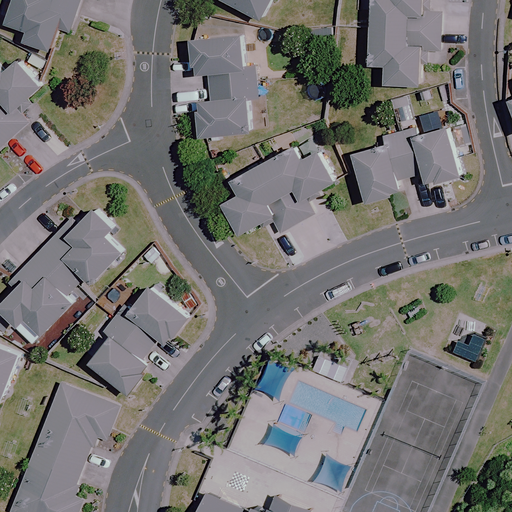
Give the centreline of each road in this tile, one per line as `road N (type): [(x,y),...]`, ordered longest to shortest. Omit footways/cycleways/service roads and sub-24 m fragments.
road 1 (residential): [(259,313),(346,262),(507,214)]
road 2 (residential): [(133,511),(142,471),(174,408),(259,313)]
road 3 (residential): [(507,214),(480,89),(482,0)]
road 4 (residential): [(259,313),(178,206),(153,135)]
road 5 (residential): [(0,227),(51,181),(153,135)]
road 6 (residential): [(153,135),(149,59),(158,0)]
